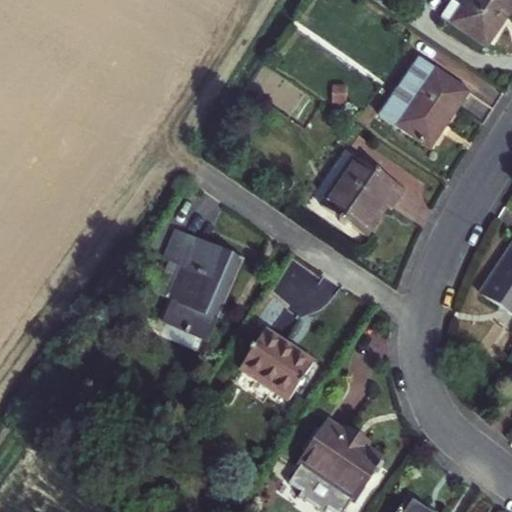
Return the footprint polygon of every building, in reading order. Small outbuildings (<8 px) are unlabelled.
[(448,22),(459,5),(451,0),(440,17),(448,22)] [(511,0),(462,0),(459,5),(448,22),(487,48),(511,10),(511,0)] [(469,95),(432,70),(396,124),(433,149),(469,95)] [(404,190),(354,157),(321,206),(366,236),(387,205),(392,208),(404,190)] [(180,306),(171,302),(163,322),(209,341),(244,260),(176,231),(163,260),(175,265),(194,273),(180,306)] [(511,244),(480,295),(511,315),(511,244)] [(162,298),(171,302),(180,306),(194,273),(175,265),(162,298)] [(314,364),(269,332),(241,370),(287,402),(314,364)] [(353,420),(345,431),(328,419),(300,457),(304,459),(291,478),(304,487),(300,492),(325,510),(329,505),(338,511),(342,511),(355,496),(358,498),(385,460),(366,446),(374,435),(353,420)] [(431,511),(410,497),(398,511),(431,511)]
